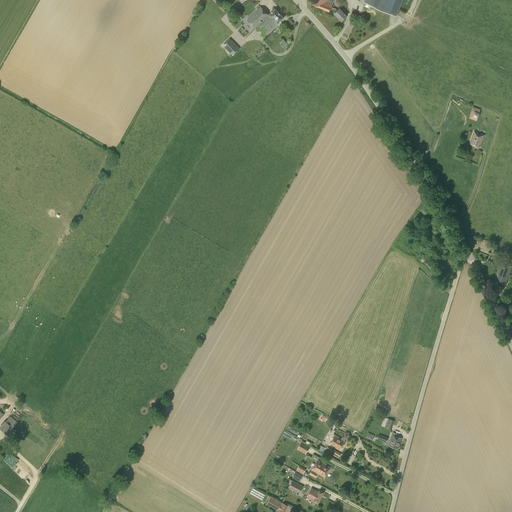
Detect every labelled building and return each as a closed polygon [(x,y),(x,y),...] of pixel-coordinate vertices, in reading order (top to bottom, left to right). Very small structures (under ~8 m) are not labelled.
[(337,10),(335,9),(332,7),(333,4),(326,1),(326,0),(314,0),(313,5),(330,12),(330,11),(333,12),(334,13),(341,21),(346,16),(339,8),(337,10)] [(396,16),(399,10),(403,0),(364,0),(364,2),(396,16)] [(269,15),(260,7),(247,20),(264,37),(276,25),(284,18),(275,9),(269,15)] [(232,55),(240,48),(230,38),(227,41),(225,43),(223,45),(232,55)] [(478,118),(480,113),(479,113),(480,109),(473,107),(469,118),(476,121),(477,118),(478,118)] [(481,147),(484,135),(474,131),(469,143),(481,147)] [(505,286),(511,267),(500,262),(493,281),(505,286)] [(391,430),(394,420),(387,418),(384,428),(391,430)] [(0,428),(11,438),(17,431),(5,421),(0,426),(0,428)] [(399,449),(402,438),(396,436),(397,433),(392,432),(388,446),(399,449)] [(341,439),(335,435),(330,444),(340,450),(345,441),(346,438),(342,436),(341,439)] [(306,454),(310,447),(301,442),(297,450),(306,454)] [(330,456),(333,450),(327,447),(324,453),(330,456)] [(324,477),(330,467),(318,460),(312,471),(312,470),(309,474),(315,478),(318,474),(324,477)] [(303,474),(306,469),(299,465),(296,471),(303,474)] [(299,493),(303,486),(292,480),(288,487),(299,493)] [(319,492),(311,488),(307,496),(314,500),(313,500),(318,503),(324,492),(320,490),(319,492)] [(278,511),(284,511),(288,506),(270,496),(269,497),(267,500),(269,500),(267,504),(277,510),(276,511),(278,511)]
